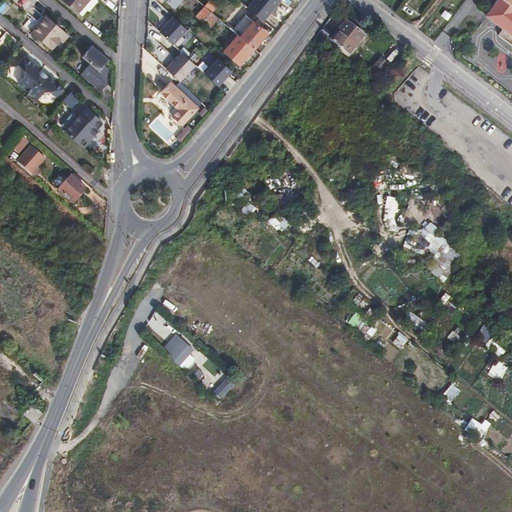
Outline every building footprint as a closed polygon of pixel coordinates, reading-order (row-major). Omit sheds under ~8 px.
[(63,0),(76,10),(84,0),(63,0)] [(89,9),(96,0),(84,0),(76,10),(81,14),(86,7),(89,9)] [(210,0),(205,6),(207,7),(212,12),(213,13),(218,7),(210,0)] [(254,0),(248,8),(264,20),(280,0),(254,0)] [(511,0),(498,0),(487,16),(504,29),(511,35),(511,0)] [(198,18),(203,22),(212,12),(207,7),(198,18)] [(224,23),(213,13),(212,12),(203,22),(209,27),(216,20),(222,25),(224,23)] [(62,40),(68,33),(45,13),(30,31),(49,47),(51,44),(53,45),(59,38),(62,40)] [(173,16),(160,31),(174,43),(187,29),(173,16)] [(241,37),(254,49),(268,33),(254,22),(247,16),(234,31),(240,36),(241,37)] [(345,20),(330,38),(349,53),(364,35),(345,20)] [(511,35),(504,29),(499,36),(511,46),(511,35)] [(241,37),(240,36),(226,51),(241,64),(254,49),(241,37)] [(103,66),(108,59),(89,45),(79,58),(87,65),(79,74),(97,89),(111,72),(103,66)] [(60,86),(23,53),(15,61),(21,65),(20,73),(15,78),(34,95),(38,91),(46,91),(48,89),(53,94),(60,86)] [(184,53),(168,71),(182,83),(198,66),(184,53)] [(381,57),(370,69),(376,74),(387,61),(382,57),(381,57)] [(218,58),(206,72),(220,85),(232,71),(222,61),(218,58)] [(171,83),(162,94),(181,111),(175,118),(184,126),(199,108),(171,83)] [(82,145),(96,129),(92,126),(98,119),(85,108),(79,115),(77,113),(63,129),(82,145)] [(96,129),(102,122),(98,119),(92,126),(96,129)] [(21,137),(11,149),(16,154),(26,141),(21,137)] [(31,145),(17,160),(35,176),(42,168),(37,164),(44,157),(31,145)] [(85,187),(78,181),(81,178),(73,171),(57,190),(71,202),(85,187)] [(399,236),(401,197),(385,197),(383,225),(389,226),(388,235),(399,236)] [(267,221),(280,234),(289,225),(276,212),(267,221)] [(410,230),(402,246),(450,269),(461,247),(423,228),(419,235),(410,230)] [(443,306),(449,297),(444,293),(438,302),(443,306)] [(354,313),(347,323),(354,329),(362,319),(354,313)] [(188,358),(195,351),(158,319),(150,327),(168,343),(159,352),(178,368),(180,366),(196,381),(204,372),(188,358)] [(399,333),(391,342),(399,349),(407,340),(399,333)] [(374,345),(381,350),(386,342),(379,337),(374,345)] [(483,348),(499,359),(505,350),(489,339),(483,348)] [(487,376),(499,381),(506,365),(494,360),(487,376)] [(0,369),(0,390),(10,379),(0,369)] [(219,400),(234,385),(226,377),(211,393),(219,400)] [(450,385),(441,396),(450,403),(459,392),(450,385)] [(21,415),(32,425),(41,415),(30,405),(21,415)]
